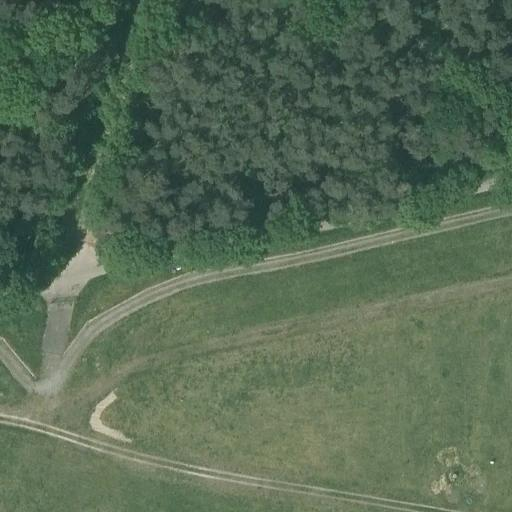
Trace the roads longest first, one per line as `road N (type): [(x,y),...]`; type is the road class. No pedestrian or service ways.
road 1 (unclassified): [(511,172),(0,296)]
road 2 (track): [(144,0),(68,279),(54,376)]
